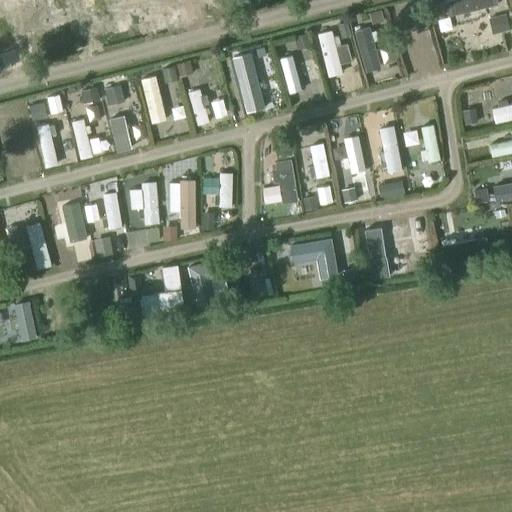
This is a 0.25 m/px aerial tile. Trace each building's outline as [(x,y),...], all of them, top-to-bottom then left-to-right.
[(29,0),(35,35),(50,33),(46,6),(50,6),(49,0),(29,0)] [(80,0),(67,0),(72,24),(84,22),(80,0)] [(123,0),(107,0),(111,22),(128,19),(123,0)] [(154,0),(157,11),(179,6),(177,0),(154,0)] [(209,0),(193,0),(196,10),(211,6),(209,0)] [(497,0),(452,0),(443,2),(448,19),(499,6),(497,0)] [(187,5),(174,9),(178,25),(192,21),(187,5)] [(380,67),(368,27),(352,30),(364,71),(380,67)] [(330,30),(314,34),(327,78),(343,73),(330,30)] [(414,40),(411,32),(398,36),(410,74),(423,71),(417,50),(421,49),(418,39),(414,40)] [(292,55),(278,59),(288,97),(302,93),(292,55)] [(253,58),(240,59),(240,79),(254,78),(253,58)] [(184,59),(170,62),(173,76),(187,73),(184,59)] [(156,73),(138,78),(150,125),(166,121),(156,73)] [(361,86),(365,96),(386,88),(382,78),(361,86)] [(254,83),(240,87),(248,115),(262,112),(254,83)] [(122,84),(104,86),(106,106),(124,103),(122,84)] [(199,88),(186,92),(196,127),(209,123),(199,88)] [(474,90),(461,94),(463,107),(477,103),(474,90)] [(80,105),(84,120),(98,117),(94,101),(80,105)] [(511,102),(490,108),(494,125),(511,120),(511,102)] [(476,109),(464,110),(466,128),(477,126),(476,109)] [(124,114),(108,117),(117,154),(132,151),(124,114)] [(83,118),(69,122),(78,159),(91,158),(91,153),(99,150),(98,136),(87,137),(86,132),(91,131),(89,125),(85,126),(83,118)] [(47,122),(35,125),(45,168),(59,165),(53,143),(57,142),(56,134),(50,134),(47,122)] [(434,123),(420,126),(426,163),(442,160),(434,123)] [(393,125),(379,127),(388,174),(403,171),(393,125)] [(416,130),(401,133),(406,149),(419,145),(416,130)] [(341,138),(349,173),(365,171),(357,135),(341,138)] [(290,138),(273,139),(274,159),(290,157),(290,138)] [(511,138),(486,143),(490,159),(511,154),(511,138)] [(10,139),(0,142),(0,158),(4,173),(18,170),(10,139)] [(323,144),(307,146),(314,181),(329,179),(323,144)] [(291,161),(275,163),(281,203),(297,201),(291,161)] [(232,172),(219,172),(218,207),(231,206),(232,172)] [(425,173),(409,175),(411,191),(427,187),(425,173)] [(194,178),(179,178),(179,230),(194,230),(194,178)] [(155,181),(141,182),(144,225),(157,224),(155,181)] [(511,182),(494,185),(498,205),(511,202),(511,182)] [(388,184),(373,187),(376,203),(392,200),(388,184)] [(353,186),(339,189),(343,204),(356,200),(353,186)] [(53,191),(40,193),(42,214),(56,212),(53,191)] [(115,192),(102,194),(107,232),(120,229),(115,192)] [(316,194),(303,196),(306,211),(319,209),(316,194)] [(29,196),(5,204),(13,227),(37,218),(29,196)] [(78,204),(61,206),(67,246),(84,243),(78,204)] [(97,204),(83,207),(91,236),(105,233),(97,204)] [(213,212),(198,211),(198,230),(212,229),(213,212)] [(41,220),(23,224),(34,270),(52,265),(41,220)] [(176,226),(164,225),(163,240),(176,240),(176,226)] [(430,253),(419,235),(372,259),(386,279),(430,253)] [(106,236),(90,236),(91,256),(106,256),(106,236)] [(289,243),(292,261),(314,258),(318,277),(335,273),(329,236),(289,243)] [(215,302),(210,278),(226,273),(222,256),(187,265),(197,306),(215,302)] [(178,296),(177,263),(161,264),(162,296),(178,296)] [(115,283),(91,283),(91,319),(116,319),(115,283)] [(31,303),(15,302),(19,339),(34,338),(31,303)]
